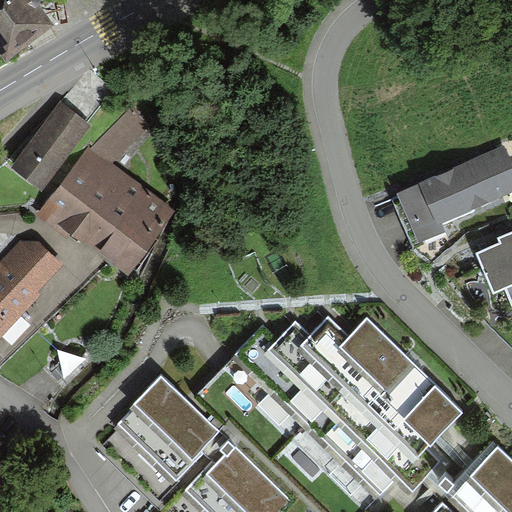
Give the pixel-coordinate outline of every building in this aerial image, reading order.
[(55,32),(32,0),(0,0),(0,57),(6,66),(55,32)] [(60,93),(11,159),(44,183),(93,117),(60,93)] [(132,108),(91,150),(110,160),(148,124),(132,108)] [(511,156),(506,142),(424,175),(425,178),(401,188),(421,237),(446,226),(443,217),(511,189),(511,156)] [(172,204),(114,162),(110,160),(91,150),(88,148),(41,209),(68,230),(73,223),(104,247),(129,264),(172,204)] [(511,224),(499,230),(502,236),(478,245),(495,284),(505,280),(511,298),(511,224)] [(21,240),(0,260),(0,329),(64,261),(38,237),(21,240)] [(422,447),(462,405),(370,309),(345,333),(327,314),(305,336),(294,324),(275,342),(263,330),(238,355),(226,367),(367,501),(398,469),(410,480),(432,457),(422,447)] [(156,505),(182,480),(177,475),(222,431),(162,370),(131,401),(134,404),(130,408),(114,423),(118,428),(99,447),(156,505)] [(219,445),(226,451),(170,505),(176,511),(275,511),(288,499),(227,437),(219,445)] [(511,511),(511,453),(496,437),(443,490),(450,498),(435,511),(511,511)] [(0,475),(9,465),(0,457),(0,475)]
